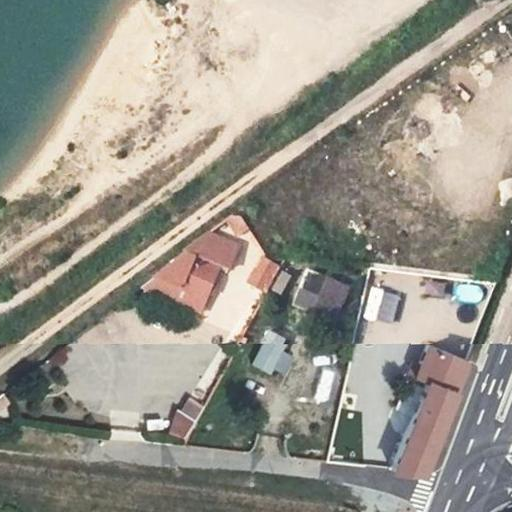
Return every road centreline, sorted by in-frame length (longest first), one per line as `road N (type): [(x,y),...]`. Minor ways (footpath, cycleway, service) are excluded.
road 1 (track): [(0,371),(500,0)]
road 2 (unclassified): [(78,449),(459,491)]
road 3 (secondary): [(468,465),(511,351)]
